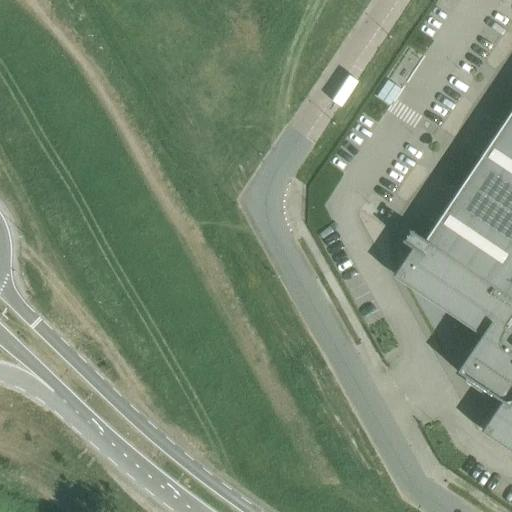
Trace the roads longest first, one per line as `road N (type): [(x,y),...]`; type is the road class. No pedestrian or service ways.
road 1 (unclassified): [(449,511),(410,485),(255,207),(392,0)]
road 2 (unknown): [(419,371),(345,224),(344,194),(477,0)]
road 3 (primary): [(249,511),(151,436),(0,285)]
road 4 (primary): [(54,393),(195,511)]
road 5 (unknown): [(419,371),(458,435),(511,474)]
